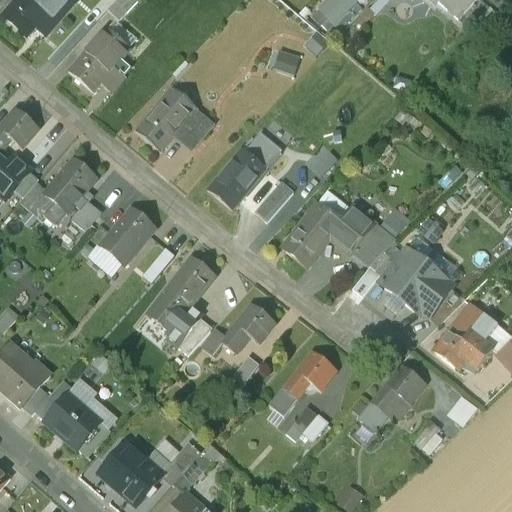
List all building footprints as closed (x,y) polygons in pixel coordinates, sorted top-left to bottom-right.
[(74,5),(68,0),(17,0),(1,19),(27,42),(36,31),(45,39),(74,5)] [(119,0),(118,1),(131,12),(141,0),(119,0)] [(325,0),(317,9),(335,25),(357,1),(355,0),(325,0)] [(441,0),(438,5),(458,23),(478,0),(441,0)] [(317,11),(312,17),(328,32),(333,26),(317,11)] [(106,33),(70,77),(95,97),(103,86),(113,94),(130,73),(122,66),(132,54),(130,52),(127,57),(104,39),(107,34),(106,33)] [(272,68),(294,76),(301,57),(280,49),(272,68)] [(170,92),(136,133),(161,155),(176,136),(183,142),(202,119),(170,92)] [(0,156),(12,143),(22,151),(38,132),(15,111),(0,128),(0,156)] [(202,119),(183,142),(195,152),(213,129),(202,119)] [(240,152),(207,194),(232,214),(265,172),(240,152)] [(0,160),(0,199),(5,203),(13,193),(29,175),(30,173),(15,160),(8,168),(0,160)] [(46,194),(44,196),(54,206),(43,219),(56,230),(74,208),(80,213),(88,205),(82,199),(97,182),(73,161),(46,194)] [(13,193),(22,201),(36,185),(38,183),(29,175),(13,193)] [(281,184),(255,217),(268,227),(293,194),(281,184)] [(46,194),(36,185),(22,201),(19,205),(28,214),(44,196),(46,194)] [(326,193),(281,251),(306,271),(329,242),(343,225),(339,222),(348,211),(326,193)] [(44,196),(28,214),(39,223),(43,219),(54,206),(44,196)] [(375,228),(350,208),(348,211),(339,222),(343,225),(329,242),(351,259),(353,257),(369,270),(392,246),(373,231),(375,228)] [(393,234),(407,219),(395,209),(381,224),(393,234)] [(129,211),(99,247),(112,258),(126,242),(138,251),(154,233),(129,211)] [(80,213),(72,223),(81,230),(89,220),(80,213)] [(173,259),(155,245),(142,261),(151,268),(149,269),(159,277),(173,259)] [(405,251),(378,286),(420,318),(422,316),(428,321),(453,288),(405,251)] [(190,259),(146,316),(172,336),(175,332),(187,316),(216,279),(190,259)] [(69,287),(55,302),(70,316),(84,301),(69,287)] [(226,341),(223,345),(224,345),(237,356),(251,338),(261,346),(276,327),(252,308),(226,341)] [(471,308),(450,335),(449,335),(433,354),(458,374),(466,364),(478,373),(493,354),(496,357),(511,341),(511,339),(499,329),(499,330),(471,308)] [(6,315),(0,322),(0,339),(15,322),(6,315)] [(211,334),(187,316),(175,332),(183,339),(176,348),(189,358),(211,334)] [(216,333),(203,350),(214,358),(224,345),(223,345),(226,341),(216,333)] [(511,341),(496,357),(511,374),(511,341)] [(33,370),(10,350),(0,360),(0,393),(21,412),(23,410),(38,392),(50,379),(36,366),(33,370)] [(312,356),(270,409),(282,419),(295,402),(297,403),(310,386),(321,394),(336,375),(312,356)] [(259,368),(250,361),(237,377),(247,384),(259,368)] [(424,388),(400,369),(385,388),(408,406),(409,407),(424,388)] [(385,388),(372,405),(373,407),(368,413),(363,409),(353,421),(362,428),(364,426),(369,429),(374,422),(377,424),(384,415),(389,419),(391,416),(397,421),(408,406),(385,388)] [(38,392),(23,410),(32,419),(49,401),(38,392)] [(460,397),(446,416),(463,428),(477,409),(460,397)] [(102,427),(68,398),(45,426),(78,454),(102,427)] [(307,410),(286,436),(295,443),(315,417),(307,410)] [(318,419),(304,437),(313,444),(327,426),(318,419)] [(430,424),(413,442),(423,449),(440,432),(430,424)] [(126,446),(101,474),(124,494),(121,497),(135,509),(157,486),(143,474),(149,467),(147,465),(149,462),(141,455),(139,457),(126,446)] [(190,448),(162,478),(163,479),(162,480),(172,489),(201,457),(190,448)] [(201,457),(172,489),(184,499),(186,496),(212,466),(201,457)] [(0,492),(9,482),(0,473),(0,492)] [(184,499),(171,511),(204,511),(186,496),(184,499)]
